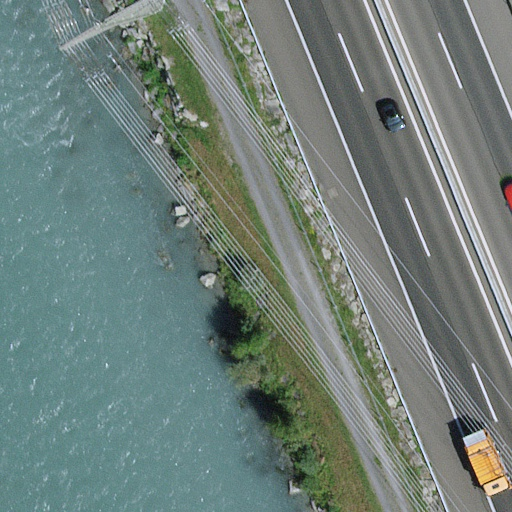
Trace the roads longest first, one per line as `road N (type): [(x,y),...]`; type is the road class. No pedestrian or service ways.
road 1 (track): [(400,511),(194,0)]
road 2 (motorway): [(326,0),(511,457)]
road 3 (motorway): [(511,216),(424,0)]
